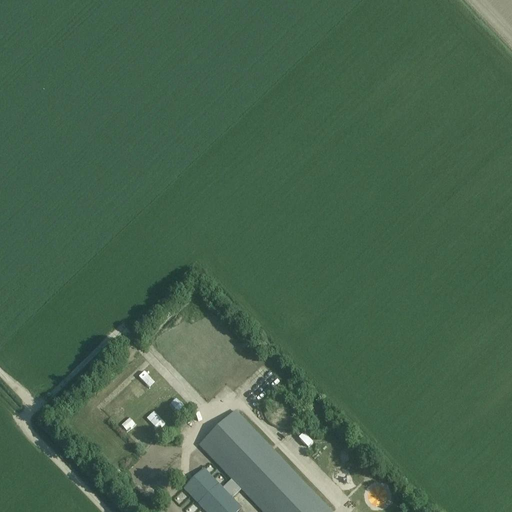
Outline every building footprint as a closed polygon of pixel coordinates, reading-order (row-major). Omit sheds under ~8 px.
[(158,333),(171,321),(168,317),(155,329),(158,333)] [(128,356),(132,360),(138,354),(134,350),(128,356)] [(257,374),(265,368),(261,363),(253,368),(257,374)] [(166,405),(173,413),(181,406),(173,398),(166,405)] [(70,419),(74,423),(82,417),(78,412),(70,419)] [(184,490),(205,511),(237,511),(241,509),(232,500),(241,491),(261,511),(330,511),(236,413),(200,447),(231,480),(222,489),(204,470),(184,490)] [(155,414),(148,421),(156,428),(163,421),(155,414)] [(314,444),(306,435),(302,439),(310,448),(314,444)] [(244,509),(246,511),(250,511),(255,507),(250,503),(244,509)]
